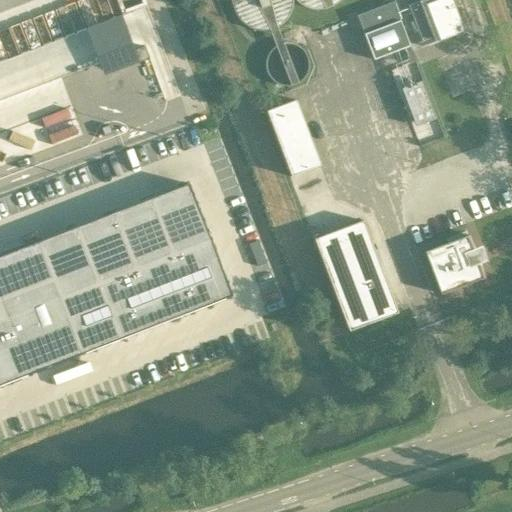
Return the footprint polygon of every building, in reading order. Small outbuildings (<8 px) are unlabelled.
[(425,47),(464,32),(451,0),(424,0),(409,6),(425,47)] [(373,57),(408,45),(393,3),(358,16),(373,57)] [(0,101),(109,60),(113,71),(132,64),(147,58),(157,55),(164,52),(146,6),(130,12),(115,18),(85,29),(0,61),(0,101)] [(295,100),(266,111),(290,176),(319,166),(295,100)] [(186,185),(0,256),(0,385),(230,298),(186,185)] [(314,240),(348,332),(397,313),(363,221),(314,240)] [(428,252),(444,295),(487,279),(471,236),(428,252)]
